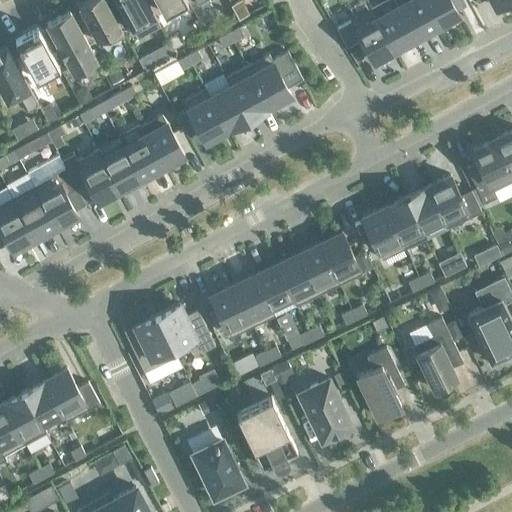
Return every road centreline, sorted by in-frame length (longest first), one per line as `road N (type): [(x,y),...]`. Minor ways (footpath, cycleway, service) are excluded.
road 1 (unclassified): [(511,40),(389,102),(355,110),(21,298)]
road 2 (unclassified): [(61,315),(511,82)]
road 3 (unclassified): [(191,511),(98,329),(61,315)]
road 4 (residential): [(511,411),(313,511)]
